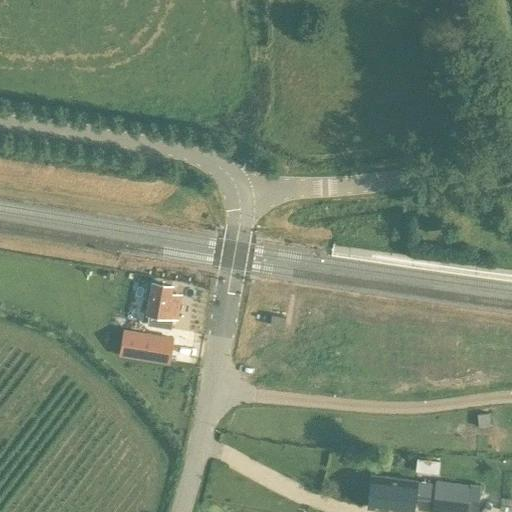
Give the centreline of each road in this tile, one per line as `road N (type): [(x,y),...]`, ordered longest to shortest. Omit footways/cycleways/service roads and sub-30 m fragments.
road 1 (unclassified): [(511,399),(408,411),(212,389)]
road 2 (unclassified): [(237,196),(511,162)]
road 3 (unclassified): [(237,196),(223,172),(178,150),(0,122)]
road 4 (unclassified): [(212,389),(237,196)]
road 5 (unclassified): [(181,511),(212,389)]
